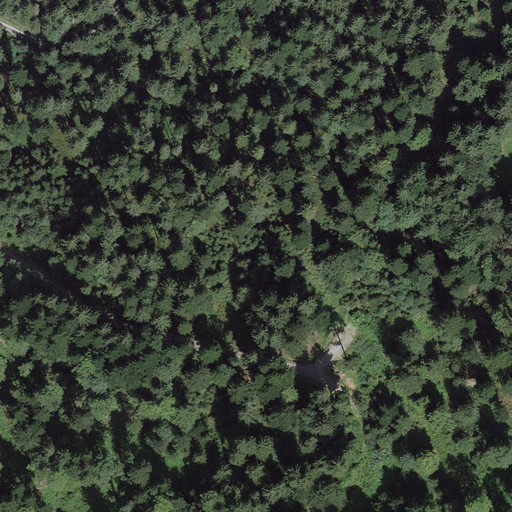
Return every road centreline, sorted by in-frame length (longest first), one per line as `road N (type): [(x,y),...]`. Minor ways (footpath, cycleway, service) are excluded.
road 1 (track): [(0,240),(75,257),(175,341)]
road 2 (track): [(0,27),(32,43),(50,42),(101,20),(121,0)]
